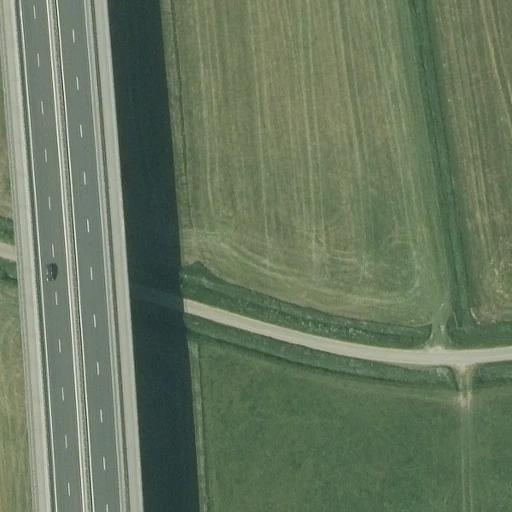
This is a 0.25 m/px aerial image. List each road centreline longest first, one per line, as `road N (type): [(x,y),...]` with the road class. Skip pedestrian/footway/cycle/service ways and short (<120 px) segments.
road 1 (unclassified): [(0,245),(240,321),(371,349),(511,347)]
road 2 (unclassified): [(136,511),(96,0)]
road 3 (trunk): [(32,0),(70,511)]
road 4 (trunk): [(107,511),(69,0)]
road 5 (unclassified): [(5,0),(41,511)]
